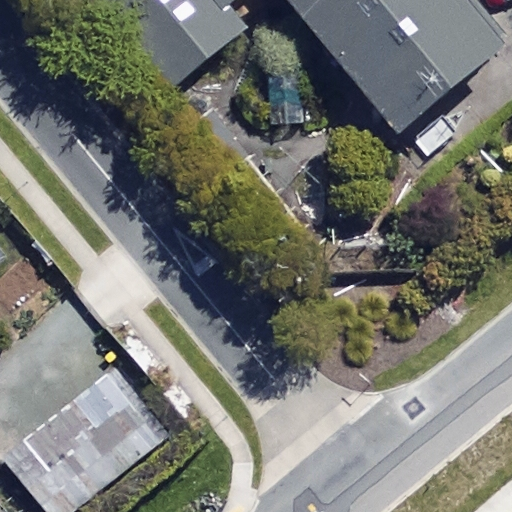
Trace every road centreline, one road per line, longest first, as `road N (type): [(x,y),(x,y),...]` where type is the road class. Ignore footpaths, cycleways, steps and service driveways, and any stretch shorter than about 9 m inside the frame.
road 1 (residential): [(358,481),(0,47)]
road 2 (residential): [(358,481),(511,356)]
